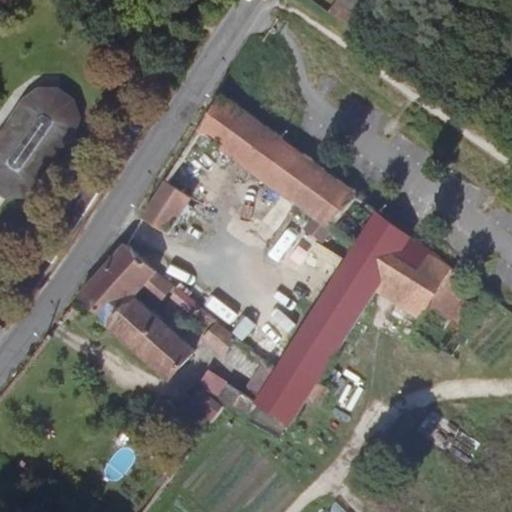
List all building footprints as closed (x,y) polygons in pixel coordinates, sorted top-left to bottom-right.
[(364,0),(338,0),(331,13),(356,30),(371,4),(364,0)] [(57,262),(150,118),(136,109),(105,156),(73,134),(81,116),(72,97),(54,85),(37,85),(21,99),(0,131),(0,192),(4,196),(26,195),(42,182),(62,195),(56,204),(47,197),(35,216),(58,232),(45,254),(57,262)] [(225,101),(223,99),(200,133),(223,151),(317,217),(307,232),(325,244),(336,230),(358,246),(378,215),(225,101)] [(223,151),(200,133),(168,182),(193,199),(223,151)] [(168,182),(144,219),(170,235),(193,199),(168,182)] [(454,356),(491,298),(462,277),(378,215),(358,246),(279,373),(264,398),(260,405),(292,426),(310,399),(321,406),(331,390),(320,382),(378,291),(400,304),(391,317),(454,356)] [(285,264),(295,255),(288,247),(300,237),(293,229),(271,249),(285,264)] [(157,271),(128,247),(80,298),(111,325),(136,296),(144,286),(157,271)] [(304,261),(290,289),(314,301),(328,272),(304,261)] [(162,301),(175,286),(157,271),(144,286),(162,301)] [(196,304),(181,291),(176,297),(191,310),(196,304)] [(198,349),(136,296),(111,325),(174,377),(198,349)] [(239,340),(220,325),(208,339),(226,355),(239,340)] [(219,406),(226,409),(248,423),(260,405),(264,398),(259,395),(255,402),(231,387),(219,406)] [(352,511),(341,501),(330,511),(352,511)]
